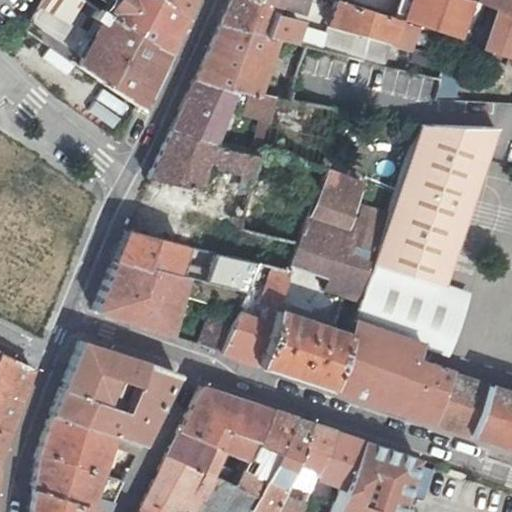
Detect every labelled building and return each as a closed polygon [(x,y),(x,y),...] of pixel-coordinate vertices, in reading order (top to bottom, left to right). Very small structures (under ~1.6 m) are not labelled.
[(81,2),(77,0),(37,0),(35,4),(69,26),(81,2)] [(77,0),(81,2),(91,9),(96,0),(77,0)] [(96,0),(91,9),(103,17),(112,1),(110,0),(96,0)] [(160,52),(177,14),(156,0),(112,0),(112,1),(103,17),(160,52)] [(156,0),(177,14),(183,0),(156,0)] [(274,40),(287,43),(293,25),(265,17),(268,9),(235,0),(225,0),(214,25),(274,40)] [(303,0),(235,0),(268,9),(297,17),(303,0)] [(455,34),(466,0),(408,0),(403,17),(455,34)] [(511,0),(490,0),(489,4),(482,22),(474,45),(511,56),(511,0)] [(412,37),(416,26),(344,4),(336,1),(326,25),(389,43),(393,32),(412,37)] [(74,65),(83,71),(135,106),(160,52),(103,17),(91,9),(87,19),(93,23),(74,65)] [(24,22),(20,30),(55,53),(59,45),(24,22)] [(256,92),(274,40),(214,25),(191,78),(256,92)] [(382,65),(389,43),(326,25),(320,41),(297,35),(294,44),(382,65)] [(380,68),(379,70),(352,64),(347,87),(430,104),(436,79),(380,68)] [(135,106),(83,71),(62,104),(119,142),(135,106)] [(271,95),(256,92),(191,78),(167,129),(209,142),(222,109),(264,119),(271,95)] [(44,82),(40,89),(52,97),(56,90),(44,82)] [(349,111),(271,95),(264,119),(253,153),(325,170),(349,111)] [(370,263),(442,285),(493,128),(417,125),(386,212),(368,261),(370,263)] [(297,242),(325,170),(253,153),(209,142),(167,129),(145,177),(195,188),(202,163),(245,176),(235,227),(297,242)] [(43,175),(48,169),(43,166),(39,171),(43,175)] [(43,175),(27,196),(36,202),(82,231),(94,200),(48,169),(43,175)] [(358,182),(325,170),(297,242),(288,263),(325,276),(345,219),(358,182)] [(0,203),(15,214),(27,196),(4,180),(0,186),(0,203)] [(38,217),(33,225),(74,252),(82,231),(36,202),(31,211),(38,217)] [(368,261),(386,212),(360,204),(353,222),(345,219),(325,276),(321,289),(354,301),(368,261)] [(74,252),(33,225),(26,236),(0,218),(0,231),(9,237),(65,275),(74,252)] [(123,227),(111,256),(169,272),(179,241),(123,227)] [(288,263),(297,242),(235,227),(230,254),(254,260),(286,268),(288,263)] [(65,275),(9,237),(4,245),(15,252),(11,260),(4,271),(55,302),(65,275)] [(0,253),(0,268),(4,271),(11,260),(0,253)] [(254,260),(230,254),(219,285),(241,291),(254,260)] [(195,341),(217,351),(233,310),(241,291),(219,285),(197,280),(177,274),(169,272),(111,256),(89,306),(163,331),(177,291),(209,302),(195,341)] [(272,308),(286,268),(254,260),(241,291),(233,310),(266,322),(272,308)] [(177,274),(197,280),(200,268),(181,263),(177,274)] [(446,355),(467,293),(442,285),(370,263),(349,320),(348,323),(417,346),(446,355)] [(55,302),(4,271),(0,276),(0,316),(41,337),(55,302)] [(325,393),(344,333),(272,308),(266,322),(252,368),(325,393)] [(252,368),(266,322),(233,310),(217,351),(215,356),(252,368)] [(413,360),(417,346),(348,323),(344,333),(325,393),(393,416),(413,360)] [(77,339),(62,375),(47,411),(107,432),(139,444),(174,373),(138,361),(125,388),(116,407),(99,402),(107,382),(119,354),(77,339)] [(30,365),(0,350),(0,429),(4,431),(30,365)] [(138,361),(119,354),(107,382),(125,388),(138,361)] [(448,372),(413,360),(393,416),(429,427),(448,372)] [(429,427),(511,454),(511,392),(448,372),(429,427)] [(244,455),(250,443),(267,409),(242,400),(196,386),(181,418),(163,454),(201,471),(214,445),(244,455)] [(267,409),(250,443),(275,451),(291,416),(278,412),(267,409)] [(104,443),(107,432),(47,411),(41,432),(34,452),(94,472),(104,443)] [(261,511),(269,511),(277,494),(284,477),(308,422),(299,419),(291,416),(275,451),(263,475),(254,495),(248,507),(261,511)] [(308,422),(284,477),(308,484),(311,475),(329,429),(318,425),(308,422)] [(345,434),(329,429),(311,475),(340,484),(358,438),(345,434)] [(134,453),(139,444),(107,432),(104,443),(134,453)] [(383,446),(358,438),(340,484),(329,511),(394,511),(415,457),(383,446)] [(105,511),(120,481),(94,472),(34,452),(31,470),(29,485),(82,504),(103,511),(105,511)] [(191,488),(233,511),(245,511),(248,507),(254,495),(230,484),(201,471),(163,454),(146,490),(135,511),(176,511),(182,503),(191,488)] [(230,484),(254,495),(263,475),(239,467),(230,484)] [(25,511),(79,511),(82,504),(29,485),(25,511)] [(233,511),(191,488),(182,503),(198,511),(233,511)] [(277,494),(269,511),(296,511),(301,502),(277,494)]
